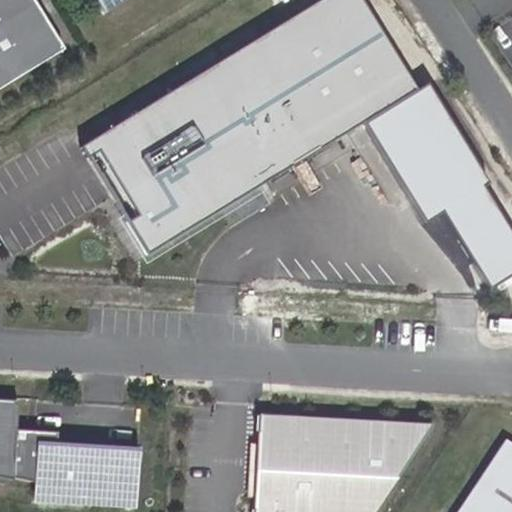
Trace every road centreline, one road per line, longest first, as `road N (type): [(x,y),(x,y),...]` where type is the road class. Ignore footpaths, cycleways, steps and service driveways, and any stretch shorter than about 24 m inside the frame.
road 1 (unknown): [(212,511),(228,281),(256,238),(299,219),(422,226),(451,251),(453,369)]
road 2 (unclassified): [(0,348),(511,371)]
road 3 (unclassified): [(511,121),(431,0)]
